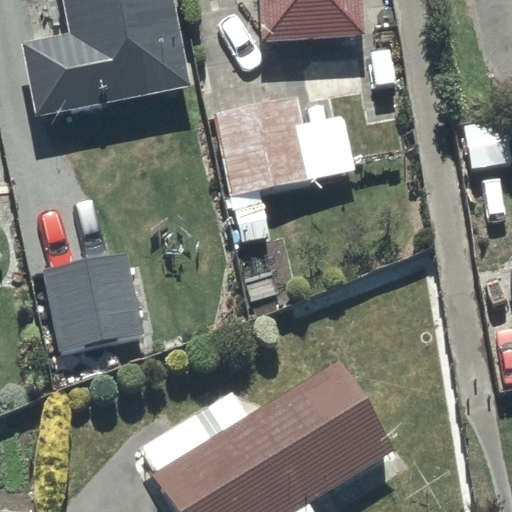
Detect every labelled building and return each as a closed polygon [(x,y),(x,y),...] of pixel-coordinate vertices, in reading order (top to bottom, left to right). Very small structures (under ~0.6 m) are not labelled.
[(18,56),(34,131),(191,100),(171,0),(59,0),(68,44),(18,56)] [(256,0),(260,54),(364,48),(361,0),(256,0)] [(211,123),(229,210),(317,191),(298,104),(211,123)] [(138,128),(145,167),(194,158),(187,119),(138,128)] [(59,361),(143,345),(127,263),(82,272),(81,266),(41,274),(59,361)] [(157,484),(150,488),(164,511),(311,511),(390,463),(335,375),(247,430),(230,402),(141,457),(157,484)]
